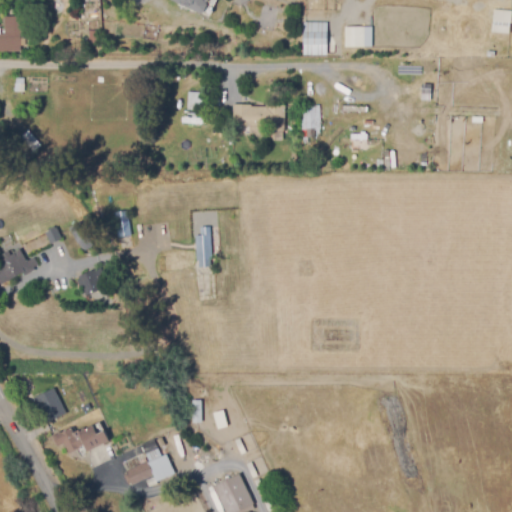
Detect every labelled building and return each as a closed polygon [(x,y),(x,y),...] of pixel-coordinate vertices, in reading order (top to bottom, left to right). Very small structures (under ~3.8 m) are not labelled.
[(201,14),(170,0),(210,0),(205,12),(201,14)] [(494,9),(511,11),(511,35),(492,33),(494,9)] [(0,52),(0,34),(5,34),(4,17),(23,16),(24,39),(21,39),(21,52),(0,52)] [(303,22),(327,22),(327,54),(304,54),(303,22)] [(366,48),(346,48),(346,27),(366,27),(366,48)] [(187,109),(199,110),(200,92),(187,92),(187,109)] [(284,132),(232,128),(233,104),(251,105),(251,106),(266,107),(266,104),(286,105),(284,132)] [(341,120),(330,119),(331,104),(342,104),(341,120)] [(307,138),(307,130),(302,130),(301,106),(320,105),(321,137),(307,138)] [(119,238),(115,214),(128,211),(132,235),(119,238)] [(69,230),(83,251),(92,245),(79,224),(69,230)] [(51,244),(45,234),(56,228),(62,238),(51,244)] [(197,260),(196,237),(211,236),(212,259),(197,260)] [(24,277),(23,274),(2,286),(0,282),(0,265),(1,265),(0,263),(0,261),(4,259),(2,255),(8,252),(10,255),(20,249),(27,262),(35,257),(39,266),(34,268),(36,271),(24,277)] [(87,296),(79,276),(100,268),(108,288),(87,296)] [(56,431),(51,421),(46,423),(34,399),(54,389),(66,413),(76,408),(74,403),(87,397),(94,411),(80,418),(79,416),(67,422),(68,425),(56,431)] [(409,479),(385,397),(396,393),(420,476),(409,479)] [(202,424),(193,424),(193,401),(202,401),(202,424)] [(218,430),(214,413),(224,410),(228,427),(218,430)] [(69,455),(64,444),(56,448),(50,437),(61,432),(61,433),(72,428),(75,433),(79,431),(80,432),(93,425),(98,434),(105,431),(110,442),(87,452),(84,446),(81,447),(82,449),(69,455)] [(161,449),(157,440),(162,438),(166,446),(161,449)] [(241,454),(234,441),(239,438),(246,452),(241,454)] [(149,462),(142,446),(154,440),(162,456),(149,462)] [(133,484),(132,482),(129,483),(125,475),(128,473),(127,471),(148,460),(149,463),(167,454),(176,473),(157,482),(153,474),(133,484)] [(253,479),(246,465),(251,462),(258,476),(253,479)] [(243,511),(226,511),(215,484),(240,474),(253,508),(243,511)] [(150,487),(147,480),(154,477),(157,484),(150,487)] [(261,495),(254,482),(259,479),(266,493),(261,495)] [(269,511),(262,498),(267,496),(274,509),(269,511)]
